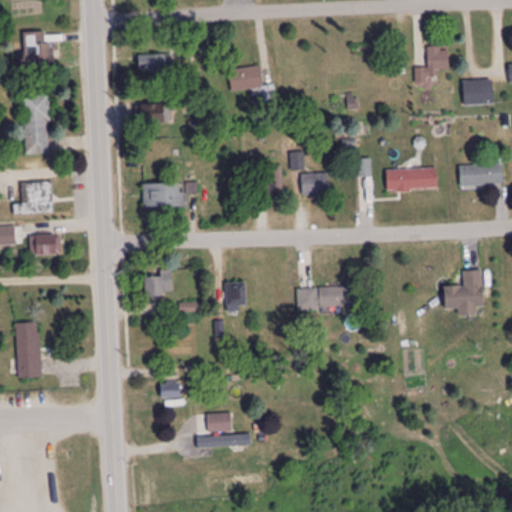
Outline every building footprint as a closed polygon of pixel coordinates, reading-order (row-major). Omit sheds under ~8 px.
[(46,33),(23,33),(23,69),(52,69),(52,43),(46,43),(46,33)] [(428,48),(428,68),(416,68),(416,82),(440,82),(440,73),(449,73),(449,48),(428,48)] [(139,55),(139,71),(169,71),(169,55),(139,55)] [(229,70),(232,92),(264,88),(261,66),(229,70)] [(465,81),(465,105),(494,105),(494,81),(465,81)] [(25,95),(26,152),(51,152),(50,95),(25,95)] [(358,112),(358,98),(333,98),(333,112),(358,112)] [(136,123),(171,123),(171,104),(136,104),(136,123)] [(358,160),(358,176),(372,176),(372,160),(358,160)] [(460,165),(460,185),(504,185),(504,165),(460,165)] [(284,197),(283,166),(266,167),(267,197),(284,197)] [(388,169),(388,191),(438,191),(438,169),(388,169)] [(303,195),(329,195),(329,172),(303,172),(303,195)] [(23,205),(16,205),(16,214),(54,214),(54,181),(23,181),(23,205)] [(185,183),(144,183),(144,208),(185,208),(185,183)] [(30,255),(61,255),(61,236),(30,236),(30,255)] [(446,287),(447,309),(459,308),(460,316),(478,315),(477,307),(485,307),(483,270),(464,271),(465,286),(446,287)] [(145,274),(145,296),(173,296),(173,274),(145,274)] [(227,311),(246,311),(246,285),(227,285),(227,311)] [(319,287),(319,307),(358,307),(358,287),(319,287)] [(181,303),(181,313),(204,313),(204,303),(181,303)] [(18,378),(41,378),(41,323),(18,323),(18,378)] [(180,399),(180,383),(162,383),(162,399),(180,399)] [(207,415),(209,447),(233,445),(232,414),(207,415)]
